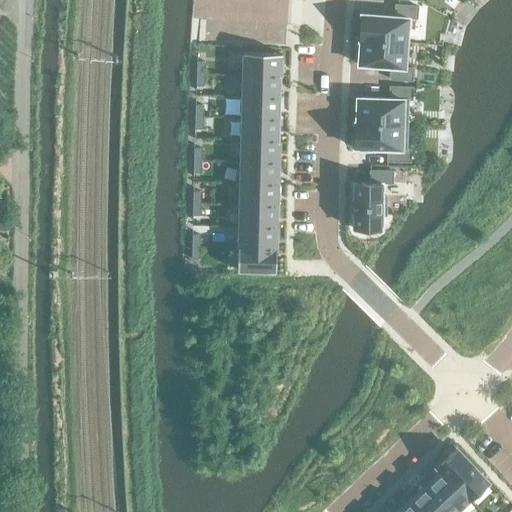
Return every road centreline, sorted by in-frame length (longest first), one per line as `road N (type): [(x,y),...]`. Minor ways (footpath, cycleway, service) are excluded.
road 1 (unclassified): [(24,511),(25,0)]
road 2 (residential): [(336,0),(325,203),(330,251),(467,390)]
road 3 (residential): [(467,390),(336,511)]
